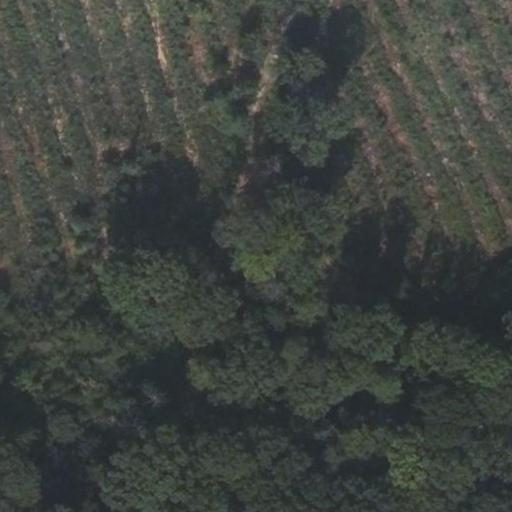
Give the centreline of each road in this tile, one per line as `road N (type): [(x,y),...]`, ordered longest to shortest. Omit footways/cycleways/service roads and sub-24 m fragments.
road 1 (track): [(306,0),(257,123),(256,185),(182,376),(335,323),(402,320),(436,365),(511,410)]
road 2 (track): [(182,376),(159,429),(102,511)]
